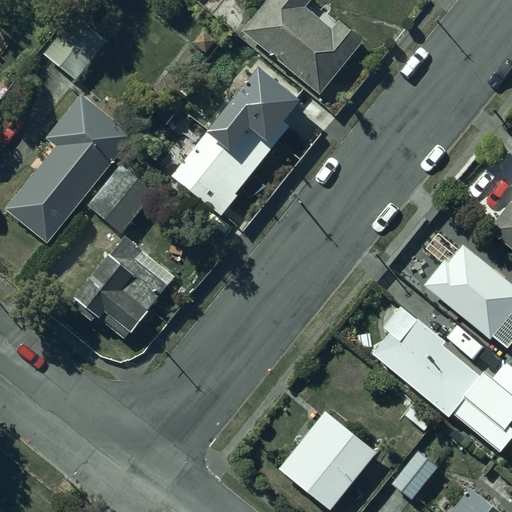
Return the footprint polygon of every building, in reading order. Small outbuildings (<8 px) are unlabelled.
[(316,0),(270,0),(242,33),(319,100),(367,44),(316,0)] [(80,17),(46,56),(82,88),(117,48),(80,17)] [(264,80),(175,186),(219,223),(308,117),(264,80)] [(184,85),(155,118),(181,138),(208,104),(184,85)] [(57,152),(8,212),(53,249),(142,141),(86,95),(47,144),(57,152)] [(131,175),(97,210),(125,237),(159,203),(131,175)] [(511,207),(489,236),(511,254),(511,207)] [(131,240),(75,303),(125,347),(181,284),(131,240)] [(423,294),(490,347),(511,318),(511,293),(458,251),(423,294)] [(372,364),(450,425),(482,385),(404,324),(372,364)] [(488,390),(511,409),(511,376),(504,371),(488,390)] [(416,400),(404,415),(424,431),(436,416),(416,400)] [(282,478),(325,511),(335,511),(375,461),(326,422),(282,478)] [(391,488),(411,503),(436,472),(416,456),(391,488)] [(454,511),(492,511),(469,494),(454,511)]
